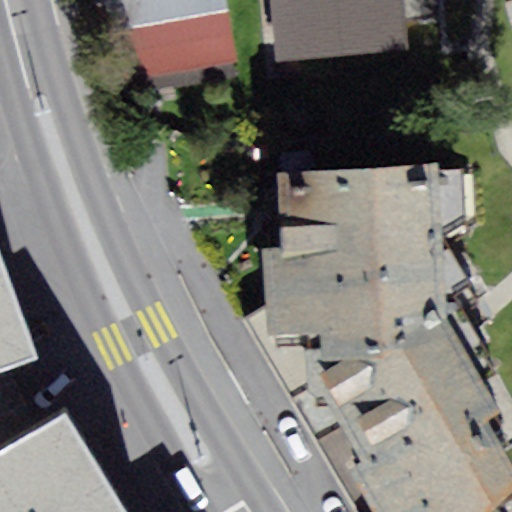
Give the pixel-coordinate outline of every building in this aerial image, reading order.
[(234,56),(224,0),(104,0),(118,76),(234,56)] [(267,0),(274,60),(410,46),(407,21),(447,17),(445,0),(267,0)] [(511,0),(501,0),(511,42),(511,0)] [(511,479),(511,459),(435,322),(448,321),(437,172),(246,186),(248,212),(257,334),(317,434),(362,511),(489,511),(481,497),(511,479)] [(0,362),(38,349),(0,242),(0,362)] [(0,511),(130,511),(64,404),(0,442),(0,511)]
